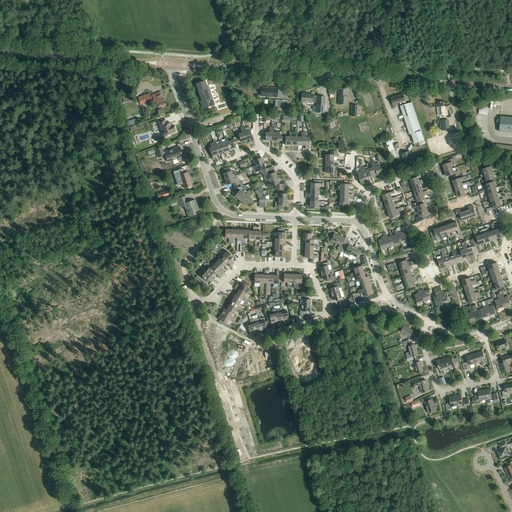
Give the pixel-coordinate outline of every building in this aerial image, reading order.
[(203,109),(213,106),(212,102),(214,102),(208,85),(207,86),(206,82),(200,82),(200,84),(197,85),(199,91),(197,91),(203,109)] [(278,89),(278,88),(262,87),(262,88),(262,96),(261,96),(278,97),(277,97),(278,89)] [(347,90),(339,89),(338,94),(339,94),(339,105),(348,106),(348,97),(347,97),(347,90)] [(161,92),(152,95),(151,96),(150,94),(138,98),(141,105),(145,104),(144,102),(153,98),(155,104),(158,105),(159,109),(167,106),(165,100),(163,99),(161,92)] [(324,113),(326,97),(313,96),(313,95),(302,94),(302,102),(313,103),(313,102),(317,102),(316,113),(324,113)] [(393,105),(406,101),(404,94),(391,99),(393,105)] [(131,101),(129,95),(124,97),(124,98),(122,98),(124,103),(131,101)] [(291,101),(278,100),(278,109),(290,110),(291,101)] [(412,102),(401,106),(400,106),(403,114),(407,127),(407,126),(410,135),(412,135),(415,144),(425,141),(422,132),(421,128),(415,110),(414,110),(412,102)] [(445,116),(448,115),(447,109),(446,109),(445,107),(444,107),(443,102),(438,102),(438,103),(436,104),(437,105),(434,106),(434,108),(437,108),(438,116),(440,116),(440,118),(445,117),(445,116)] [(481,114),(490,114),(490,105),(481,105),(481,114)] [(511,118),(501,117),(500,132),(511,133),(511,118)] [(171,126),(170,123),(167,124),(165,119),(157,121),(163,138),(168,136),(167,135),(175,132),(175,131),(176,131),(174,125),(171,126)] [(440,130),(442,129),(450,129),(449,119),(439,120),(440,130)] [(235,137),(236,139),(238,143),(247,140),(243,127),(240,128),(242,133),(238,134),(240,138),(238,139),(237,137),(235,137)] [(243,127),(247,140),(249,139),(250,143),(254,142),(250,130),(246,131),(245,127),(243,127)] [(274,128),(272,128),(272,141),(282,141),(282,134),(282,132),(280,132),(280,137),(278,137),(278,133),(274,133),(274,128)] [(291,137),(292,137),(292,132),(289,132),(289,137),(284,137),(284,134),(282,134),(282,141),(285,141),(285,146),(291,146),(291,137)] [(234,144),(238,143),(236,139),(234,140),(229,142),(227,137),(225,138),(227,142),(229,150),(235,148),(234,144)] [(224,152),(229,150),(227,142),(223,144),(220,138),(219,138),(221,144),(224,152)] [(397,154),(393,142),(395,141),(394,138),(387,140),(391,156),(397,154)] [(224,152),(221,144),(217,146),(216,141),(214,142),(214,143),(218,154),(224,152)] [(214,156),(218,154),(214,143),(210,144),(211,148),(209,148),(213,160),(215,160),(214,156)] [(173,160),(178,159),(179,161),(185,159),(183,153),(182,153),(180,147),(165,152),(165,153),(164,153),(162,147),(156,149),(159,158),(164,156),(165,158),(166,158),(167,162),(173,160)] [(326,161),(334,161),(334,157),(339,157),(339,155),(337,155),(337,151),(331,151),(330,155),(326,155),(326,161)] [(414,164),(413,160),(410,152),(399,156),(399,158),(402,157),(405,167),(414,164)] [(254,165),(254,167),(264,164),(262,158),(261,158),(260,154),(250,158),(251,160),(253,160),(255,164),(254,165)] [(445,171),(453,168),(451,164),(455,163),(454,158),(448,160),(449,163),(443,165),(445,171)] [(374,168),(377,176),(379,175),(380,179),(384,177),(380,166),(376,167),(375,162),(373,163),(374,168)] [(371,178),(377,176),(374,168),(373,163),(371,164),(372,168),(369,170),(371,178)] [(264,164),(254,167),(252,167),(254,173),(260,171),(261,174),(263,174),(269,172),(268,169),(266,169),(264,164)] [(371,178),(369,170),(368,170),(367,167),(364,168),(363,166),(361,167),(363,171),(366,179),(371,178)] [(485,176),(493,173),(491,166),(483,169),(484,174),(481,176),(481,178),(485,176)] [(364,180),(366,179),(363,171),(361,167),(359,167),(361,172),(357,173),(361,185),(365,184),(364,180)] [(222,170),(225,180),(234,177),(237,176),(236,174),(232,175),(230,168),(222,170)] [(453,168),(445,171),(446,177),(453,175),(454,178),(460,176),(458,171),(454,172),(453,168)] [(184,189),(192,186),(187,172),(183,173),(183,174),(179,175),(184,189)] [(269,174),(269,172),(263,174),(266,182),(269,181),(277,178),(275,172),(269,174)] [(485,176),(486,180),(483,181),(483,184),(487,182),(495,179),(493,173),(485,176)] [(233,183),(234,186),(240,184),(239,183),(237,178),(237,176),(234,177),(225,180),(227,185),(233,183)] [(463,184),(462,183),(461,180),(466,179),(465,176),(452,181),(454,186),(463,184)] [(412,186),(424,181),(424,180),(419,181),(418,177),(410,180),(412,186)] [(276,187),(282,187),(282,184),(279,184),(277,178),(269,181),(270,183),(266,184),(268,188),(276,185),(276,187)] [(414,191),(422,188),(421,185),(425,184),(424,181),(412,186),(414,191)] [(464,189),(463,185),(467,184),(467,182),(462,183),(463,184),(454,186),(456,192),(464,189)] [(487,191),(496,188),(494,182),(485,185),(487,189),(479,192),(480,195),(488,192),(487,191)] [(416,197),(428,193),(427,190),(423,192),(422,188),(414,191),(416,197)] [(464,189),(456,192),(458,198),(466,195),(465,191),(469,190),(468,188),(464,189)] [(489,197),(498,194),(496,188),(487,191),(488,192),(489,195),(485,197),(486,199),(490,198),(489,197)] [(242,202),(251,193),(249,191),(247,192),(245,190),(243,192),(240,190),(237,193),(235,196),(242,202)] [(253,190),(251,193),(242,202),(247,206),(250,203),(253,205),(255,202),(249,197),(254,191),(253,190)] [(167,191),(157,194),(159,199),(168,196),(167,191)] [(392,199),(391,195),(395,194),(394,191),(382,196),(384,201),(392,199)] [(428,193),(416,197),(418,202),(422,201),(426,200),(424,196),(429,194),(428,193)] [(491,203),(500,200),(498,194),(489,197),(490,198),(491,201),(487,202),(487,201),(483,202),(484,207),(492,204),(491,203)] [(189,217),(199,214),(195,200),(187,203),(184,197),(178,199),(181,208),(186,206),(188,212),(187,213),(189,217)] [(394,204),(393,201),(397,199),(396,197),(392,199),(384,201),(386,207),(394,204)] [(287,206),(287,200),(277,200),(277,202),(279,202),(278,210),(283,210),(283,206),(287,206)] [(491,203),(492,204),(493,207),(487,209),(488,212),(494,210),(494,209),(502,206),(500,200),(491,203)] [(424,203),(423,204),(422,201),(418,202),(411,205),(413,209),(417,208),(419,212),(427,209),(424,203)] [(388,212),(396,210),(395,206),(399,205),(398,203),(394,204),(386,207),(388,212)] [(465,211),(468,219),(477,216),(473,205),(468,207),(469,210),(465,211)] [(396,210),(388,212),(390,219),(398,216),(397,212),(401,210),(400,208),(396,210)] [(427,209),(419,212),(420,216),(416,217),(418,222),(427,219),(426,216),(429,215),(427,209)] [(468,219),(465,211),(462,213),(460,209),(456,211),(457,217),(460,216),(462,221),(468,219)] [(453,232),(457,231),(458,235),(460,234),(456,222),(451,224),(453,232)] [(455,236),(453,232),(451,224),(445,226),(447,234),(448,234),(451,233),(453,237),(455,236)] [(494,231),(497,240),(503,238),(500,228),(495,230),(493,224),(491,224),(493,231),(494,231)] [(449,238),(448,234),(447,234),(445,226),(439,228),(442,236),(446,234),(447,239),(449,238)] [(479,228),(481,235),(482,235),(485,244),(491,242),(488,233),(487,233),(483,234),(481,227),(479,228)] [(491,242),(497,240),(494,231),(493,231),(489,232),(487,227),(485,228),(486,229),(487,233),(488,233),(491,242)] [(442,236),(439,228),(433,230),(435,233),(431,235),(433,241),(437,240),(436,238),(440,236),(441,241),(443,240),(442,236)] [(283,239),(286,239),(286,233),(282,233),(282,229),(277,229),(277,236),(272,236),(272,239),(275,239),(283,239)] [(479,246),(485,244),(482,235),(481,235),(477,236),(477,234),(478,234),(476,229),(473,230),(475,238),(476,237),(479,246)] [(397,232),(401,243),(408,241),(405,232),(401,234),(400,231),(397,232)] [(395,245),(401,243),(397,232),(394,233),(395,235),(391,236),(395,245)] [(335,243),(339,236),(334,233),(333,234),(331,233),(326,241),(328,241),(327,243),(331,245),(333,242),(335,243)] [(395,245),(391,236),(387,237),(387,235),(384,236),(388,248),(395,245)] [(341,252),(344,247),(346,243),(343,242),(345,239),(339,236),(335,243),(339,245),(336,251),(340,254),(341,252)] [(382,250),(388,248),(384,236),(381,237),(382,239),(378,241),(379,241),(382,250)] [(467,244),(464,245),(468,257),(475,255),(472,247),(468,248),(467,244)] [(350,255),(354,247),(348,245),(347,248),(344,247),(341,252),(344,254),(349,256),(350,255)] [(463,259),(468,257),(464,245),(462,246),(463,247),(459,249),(461,254),(463,259)] [(354,247),(350,255),(355,257),(354,259),(357,261),(360,255),(358,254),(359,250),(354,247)] [(445,256),(446,256),(446,255),(444,248),(440,249),(442,255),(446,268),(452,266),(449,258),(446,259),(445,256)] [(227,251),(223,255),(232,265),(234,263),(230,260),(233,257),(227,251)] [(452,266),(458,264),(454,251),(452,252),(453,256),(449,258),(452,266)] [(463,262),(463,259),(461,254),(457,255),(456,251),(454,251),(458,264),(463,262)] [(227,263),(231,266),(232,265),(223,255),(218,260),(224,266),(227,263)] [(441,270),(446,268),(442,255),(440,256),(442,260),(438,261),(441,270)] [(214,264),(224,273),(225,272),(222,268),(224,266),(218,260),(214,264)] [(400,270),(411,266),(415,265),(414,261),(407,263),(406,261),(398,264),(400,270)] [(321,274),(329,271),(327,266),(329,265),(328,262),(322,264),(323,267),(319,268),(321,274)] [(490,271),(499,269),(497,263),(488,266),(490,271),(486,272),(487,274),(491,273),(490,271)] [(222,275),(224,273),(214,264),(210,268),(214,273),(216,274),(219,271),(222,275)] [(214,273),(210,268),(208,266),(204,271),(213,280),(215,279),(211,275),(214,273)] [(350,276),(363,272),(361,266),(353,269),(354,272),(350,274),(350,276)] [(400,270),(402,276),(411,273),(410,270),(412,269),(411,266),(400,270)] [(492,277),(501,275),(499,269),(490,271),(491,273),(492,276),(488,278),(489,280),(493,279),(492,277)] [(211,283),(213,280),(204,271),(200,275),(206,281),(207,279),(211,283)] [(329,271),(321,274),(323,280),(327,279),(327,281),(336,279),(335,276),(332,276),(332,273),(330,274),(329,271)] [(365,278),(365,277),(363,272),(350,276),(351,278),(356,277),(357,280),(365,278)] [(405,283),(416,279),(415,276),(412,277),(411,273),(402,276),(405,283)] [(494,284),(503,281),(501,275),(492,277),(493,279),(494,283),(490,284),(491,286),(494,285),(494,284)] [(360,285),(370,282),(368,277),(365,277),(365,278),(357,280),(355,281),(356,283),(359,282),(360,285)] [(464,286),(476,282),(476,281),(471,282),(470,278),(462,281),(464,286)] [(416,279),(405,283),(407,290),(416,287),(414,283),(417,282),(416,279)] [(234,287),(246,294),(251,285),(244,281),(242,284),(241,286),(236,284),(236,285),(234,287)] [(494,284),(494,285),(496,289),(492,290),(493,292),(497,291),(496,290),(505,287),(503,281),(494,284)] [(331,295),(339,292),(338,288),(342,287),(340,282),(332,285),(333,288),(329,289),(331,295)] [(359,292),(371,288),(370,282),(360,285),(361,289),(358,290),(359,292)] [(466,292),(474,289),(473,286),(477,285),(476,282),(464,286),(466,292)] [(243,299),(246,294),(234,287),(233,289),(238,291),(236,295),(243,299)] [(371,288),(359,292),(359,294),(362,293),(364,297),(373,294),(371,288)] [(443,303),(438,289),(438,288),(434,290),(436,295),(433,296),(437,307),(443,305),(443,303)] [(438,289),(443,303),(449,300),(446,292),(443,293),(441,288),(438,289)] [(423,289),(420,290),(424,301),(431,299),(428,290),(424,292),(423,289)] [(468,298),(480,294),(479,292),(475,293),(474,289),(466,292),(468,298)] [(424,301),(420,290),(418,291),(418,293),(415,295),(418,303),(416,304),(417,306),(422,305),(421,302),(424,301)] [(339,292),(331,295),(333,300),(337,299),(338,302),(344,300),(343,297),(341,298),(339,292)] [(500,296),(499,293),(497,294),(498,297),(499,299),(495,301),(498,310),(505,307),(501,296),(500,296)] [(236,295),(235,294),(232,300),(240,304),(242,300),(243,301),(248,304),(249,302),(243,299),(236,295)] [(480,294),(468,298),(470,303),(477,301),(476,297),(480,296),(480,294)] [(501,296),(505,307),(511,305),(508,296),(504,297),(504,295),(501,296)] [(298,298),(298,299),(302,300),(302,305),(310,306),(310,300),(307,299),(307,296),(298,296),(298,298)] [(238,307),(240,304),(232,300),(229,305),(241,311),(242,309),(239,308),(238,307)] [(486,305),(490,317),(496,314),(493,305),(489,307),(489,304),(486,305)] [(240,313),(241,311),(229,305),(226,310),(232,313),(234,314),(236,311),(240,313)] [(310,306),(302,305),(302,309),(300,309),(300,317),(304,317),(304,315),(306,315),(306,312),(310,312),(310,306)] [(473,310),(473,312),(476,321),(483,319),(480,310),(477,310),(476,305),(472,306),(472,309),(473,310)] [(483,319),(490,317),(486,305),(483,306),(484,308),(480,310),(483,319)] [(281,312),(283,321),(289,319),(287,311),(283,312),(282,307),(280,308),(280,309),(281,312)] [(232,313),(226,310),(224,308),(221,314),(232,320),(233,319),(230,317),(232,313)] [(281,312),(280,309),(276,310),(276,308),(274,309),(277,322),(283,321),(281,312)] [(470,323),(476,321),(473,312),(473,310),(470,310),(471,313),(467,314),(470,323)] [(231,322),(232,320),(221,314),(218,319),(225,323),(226,324),(228,320),(231,322)] [(257,318),(261,330),(267,329),(265,321),(261,322),(260,317),(257,318)] [(252,319),(256,332),(261,330),(257,318),(252,319)] [(250,334),(256,332),(252,319),(250,320),(251,325),(247,326),(250,334)] [(410,337),(413,331),(404,326),(401,332),(410,337)] [(498,350),(508,346),(506,340),(496,344),(498,350)] [(409,343),(404,345),(405,348),(408,346),(410,352),(407,353),(406,355),(408,359),(412,358),(412,356),(417,354),(414,344),(410,346),(409,343)] [(485,365),(484,360),(485,360),(482,351),(477,353),(472,354),(475,364),(480,362),(481,366),(485,365)] [(469,366),(475,364),(472,354),(466,356),(468,362),(462,364),(464,371),(470,369),(469,366)] [(507,362),(511,360),(510,355),(503,358),(504,362),(500,363),(503,373),(509,371),(507,362)] [(446,358),(449,368),(454,366),(455,369),(459,368),(457,362),(458,362),(457,358),(452,359),(451,356),(446,358)] [(443,370),(449,368),(446,358),(440,360),(442,367),(439,368),(441,374),(444,372),(443,370)] [(417,362),(417,359),(408,362),(409,365),(414,364),(417,374),(423,372),(420,362),(417,362)] [(429,391),(426,380),(422,381),(421,378),(411,381),(414,389),(419,387),(422,393),(429,391)] [(507,392),(511,390),(511,384),(504,386),(505,391),(502,392),(503,398),(508,396),(507,392)] [(484,390),(486,400),(486,404),(491,403),(490,401),(492,400),(493,404),(498,403),(498,399),(497,393),(491,394),(490,389),(484,390)] [(480,401),(486,400),(484,390),(478,391),(479,397),(472,398),(473,404),(480,403),(480,401)] [(455,396),(457,406),(463,405),(463,407),(470,405),(469,399),(462,400),(461,395),(455,396)] [(457,406),(455,396),(449,397),(450,403),(447,404),(449,410),(452,409),(451,407),(457,406)] [(428,413),(436,411),(432,399),(428,401),(427,398),(421,400),(422,403),(425,402),(428,413)] [(501,460),(510,456),(506,446),(507,446),(506,442),(499,445),(500,448),(496,450),(500,459),(501,460)]
